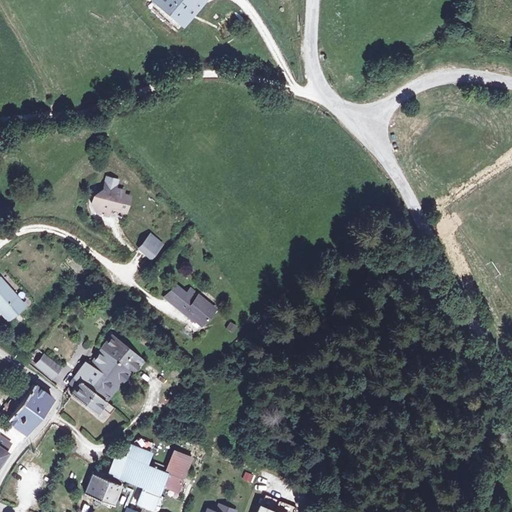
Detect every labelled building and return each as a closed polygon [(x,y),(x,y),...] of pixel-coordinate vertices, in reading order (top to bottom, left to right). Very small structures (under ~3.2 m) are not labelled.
[(198,5),(192,0),(162,0),(157,7),(180,27),(198,5)] [(114,178),(105,176),(102,189),(92,194),(98,204),(96,212),(106,214),(108,206),(124,210),(127,195),(120,193),(121,189),(112,187),(114,178)] [(159,244),(148,233),(136,247),(147,257),(159,244)] [(23,305),(0,279),(0,312),(7,320),(23,305)] [(169,298),(181,307),(194,317),(195,316),(206,325),(219,308),(194,289),(190,295),(179,286),(169,298)] [(100,348),(130,369),(140,356),(109,333),(100,348)] [(99,388),(110,396),(130,369),(100,348),(88,366),(83,363),(77,372),(69,384),(74,387),(79,381),(94,392),(96,393),(99,388)] [(57,367),(40,355),(33,364),(50,377),(57,367)] [(96,393),(94,392),(79,381),(74,387),(70,394),(84,405),(96,415),(101,407),(110,413),(115,406),(106,400),(110,396),(99,388),(96,393)] [(5,420),(25,434),(52,399),(32,384),(5,420)] [(0,465),(8,454),(5,452),(11,444),(0,436),(0,465)] [(124,480),(138,486),(145,467),(150,455),(132,447),(126,459),(120,457),(114,461),(108,475),(106,480),(121,487),(124,480)] [(143,488),(137,504),(152,510),(161,488),(177,494),(190,461),(174,454),(168,470),(167,470),(169,471),(162,487),(148,481),(145,488),(144,487),(143,488)] [(151,469),(145,467),(138,486),(143,488),(144,487),(145,488),(148,481),(162,487),(169,471),(167,470),(168,470),(154,464),(151,469)] [(108,475),(103,473),(101,478),(93,474),(85,493),(112,506),(121,487),(106,480),(108,475)] [(292,511),(263,500),(258,511),(257,511),(292,511)]
